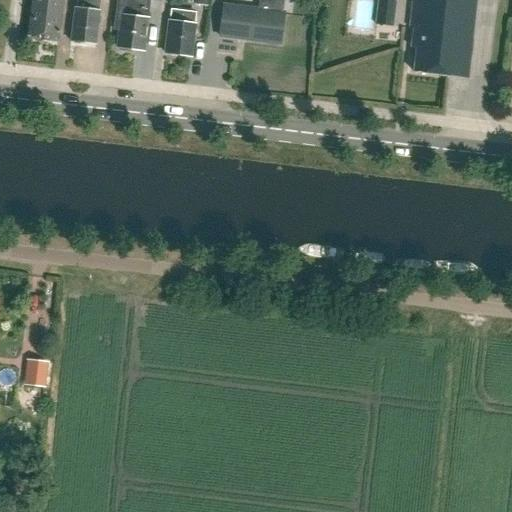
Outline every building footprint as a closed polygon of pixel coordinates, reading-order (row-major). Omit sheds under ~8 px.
[(31,0),(27,40),(57,43),(62,0),(31,0)] [(74,9),(70,43),(95,46),(99,12),(97,12),(98,0),(76,0),(75,10),(74,9)] [(117,0),(114,31),(119,32),(117,49),(120,49),(120,52),(130,53),(131,50),(144,52),(147,29),(148,30),(149,20),(147,19),(149,0),(151,0),(162,1),(161,0),(117,0)] [(279,45),(283,15),(270,13),(271,0),(258,0),(257,12),(222,7),(218,37),(270,44),(279,45)] [(374,26),(392,28),(396,3),(377,0),(374,26)] [(476,0),(411,0),(408,31),(412,31),(410,51),(416,51),(413,73),(468,80),(476,0)] [(170,11),(165,55),(190,58),(196,15),(170,11)] [(24,384),(44,386),(47,363),(27,360),(24,384)]
